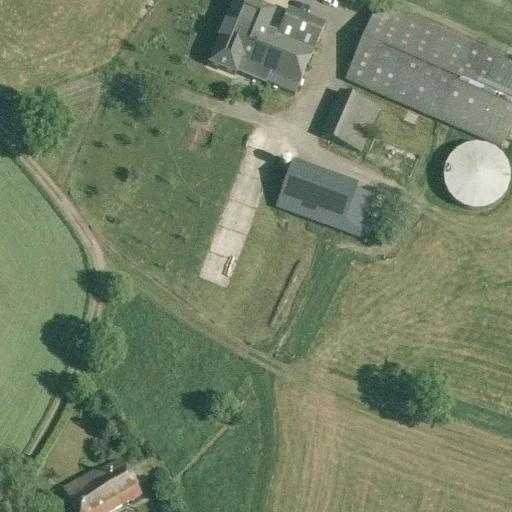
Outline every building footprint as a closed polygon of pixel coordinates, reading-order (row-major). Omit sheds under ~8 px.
[(236,0),(224,30),(250,41),(280,53),(286,40),(266,32),(273,14),(239,0),(236,0)] [(344,82),(501,150),(511,122),(511,63),(378,5),(344,82)] [(287,11),(278,34),(315,48),(324,26),(287,11)] [(245,53),(250,41),(224,30),(209,66),(235,76),(236,72),(264,84),(265,82),(264,82),(272,64),(245,53)] [(280,53),(250,41),(245,53),(272,64),(264,82),(265,82),(295,95),(313,51),(286,40),(280,53)] [(319,137),(360,155),(379,110),(338,93),(319,137)] [(462,207),(472,209),(482,208),(491,205),(499,200),(505,193),(509,183),(509,173),(508,165),(502,156),(494,149),(485,144),(474,143),(464,145),(456,149),(449,156),(444,165),(443,176),(444,185),(448,194),(454,201),(462,207)] [(275,210),(359,241),(374,199),(356,192),(357,187),(292,164),(275,210)] [(298,241),(305,256),(322,248),(315,234),(298,241)] [(219,404),(233,425),(247,416),(234,395),(219,404)] [(63,492),(74,511),(110,511),(130,501),(130,502),(140,496),(120,462),(90,480),(89,477),(63,492)]
